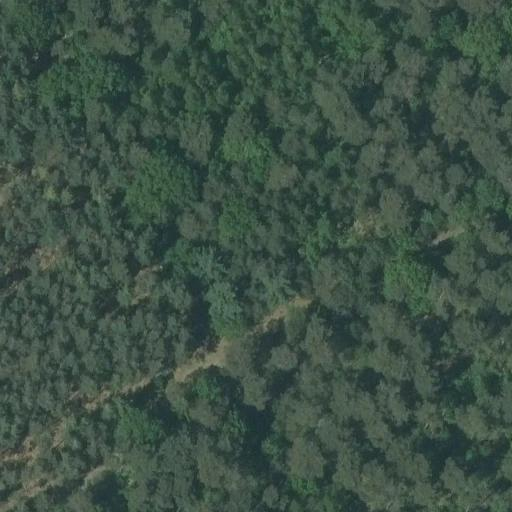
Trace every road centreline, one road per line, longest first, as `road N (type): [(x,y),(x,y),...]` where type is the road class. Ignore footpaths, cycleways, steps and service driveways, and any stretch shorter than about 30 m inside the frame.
road 1 (track): [(283,511),(43,0)]
road 2 (track): [(62,511),(211,360),(511,211)]
